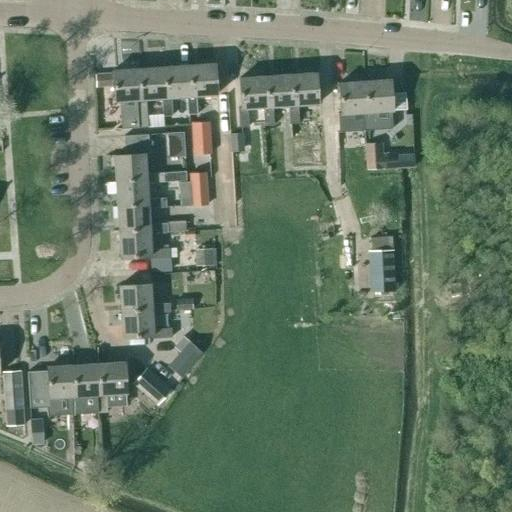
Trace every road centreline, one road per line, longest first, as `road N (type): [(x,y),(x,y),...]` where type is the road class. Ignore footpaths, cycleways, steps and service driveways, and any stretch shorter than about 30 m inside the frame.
road 1 (residential): [(511,53),(319,30),(75,17)]
road 2 (residential): [(0,296),(54,283),(74,262),(82,234),(75,17)]
